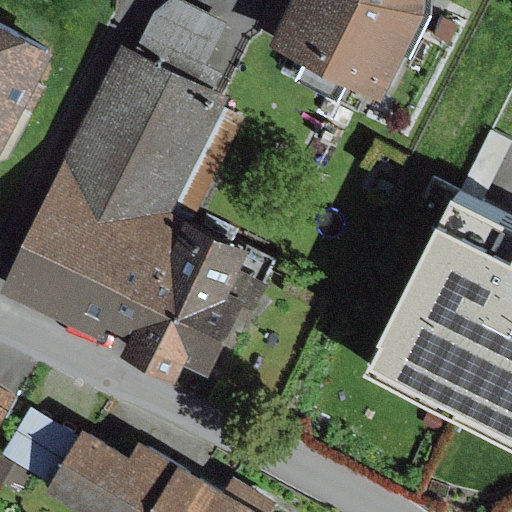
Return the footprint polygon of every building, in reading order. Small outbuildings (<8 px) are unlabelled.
[(140,47),(126,40),(7,286),(107,334),(113,322),(133,332),(124,350),(179,376),(189,356),(215,368),(248,300),(260,306),(273,279),(247,267),(257,245),(198,216),(246,115),(227,106),(234,92),(219,85),(226,70),(209,60),(230,21),(188,0),(168,0),(156,10),(140,47)] [(296,0),(277,39),(389,95),(432,7),(432,0),(296,0)] [(0,146),(2,146),(3,143),(13,148),(48,84),(42,81),(62,44),(0,10),(0,146)] [(511,209),(463,185),(376,361),(511,428),(511,209)] [(0,426),(19,392),(0,381),(0,372),(2,369),(0,368),(0,426)] [(50,477),(78,431),(35,405),(7,452),(50,477)] [(97,511),(153,511),(185,459),(145,436),(135,452),(89,425),(53,486),(97,511)] [(33,471),(0,451),(0,477),(22,490),(33,471)] [(274,511),(185,459),(153,511),(274,511)]
